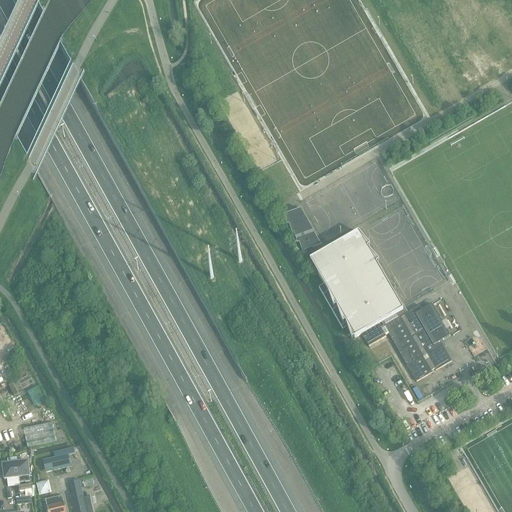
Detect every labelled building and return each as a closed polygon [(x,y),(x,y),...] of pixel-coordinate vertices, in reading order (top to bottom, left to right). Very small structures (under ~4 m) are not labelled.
[(301,210),(284,217),(287,226),(289,226),(292,235),(294,235),(297,244),(299,243),(302,253),(303,253),(304,252),(312,249),(320,246),(321,246),(301,210)] [(379,263),(368,249),(370,247),(359,233),(358,233),(315,258),(312,249),(304,252),(308,264),(311,262),(324,286),(319,289),(343,331),(347,328),(352,340),(355,339),(363,334),(365,337),(363,338),(369,347),(386,337),(385,335),(388,333),(384,326),(400,317),(401,319),(404,317),(403,315),(404,315),(402,312),(403,311),(376,265),(379,263)] [(400,317),(384,326),(388,333),(416,382),(416,383),(419,381),(432,373),(432,372),(435,370),(436,372),(452,362),(440,343),(450,337),(432,305),(422,310),(419,306),(404,315),(403,315),(404,317),(401,319),(400,317)] [(13,384),(8,386),(14,397),(19,395),(13,384)] [(27,448),(57,441),(53,422),(23,429),(27,448)] [(71,468),(68,457),(75,455),(73,448),(54,453),(55,460),(43,463),(46,474),(71,468)] [(29,482),(29,478),(30,478),(28,463),(3,466),(5,480),(20,479),(20,483),(29,482)] [(39,496),(51,493),(48,481),(36,484),(39,496)] [(92,511),(91,507),(90,498),(84,500),(80,482),(71,484),(73,497),(70,498),(73,511),(92,511)] [(19,487),(20,499),(31,497),(32,484),(25,485),(25,487),(19,487)] [(20,499),(16,499),(17,506),(31,505),(30,497),(27,498),(20,499)] [(47,511),(65,511),(62,497),(45,501),(47,511)]
